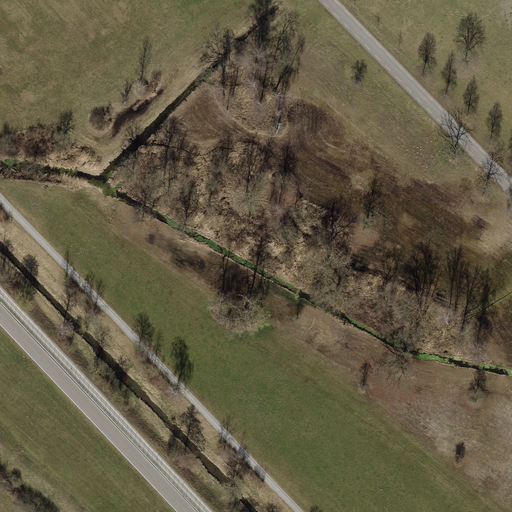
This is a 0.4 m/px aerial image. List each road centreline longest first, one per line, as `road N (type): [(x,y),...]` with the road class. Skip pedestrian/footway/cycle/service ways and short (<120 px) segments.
road 1 (track): [(300,511),(0,196)]
road 2 (track): [(0,292),(206,511)]
road 3 (unclassified): [(327,0),(511,188)]
